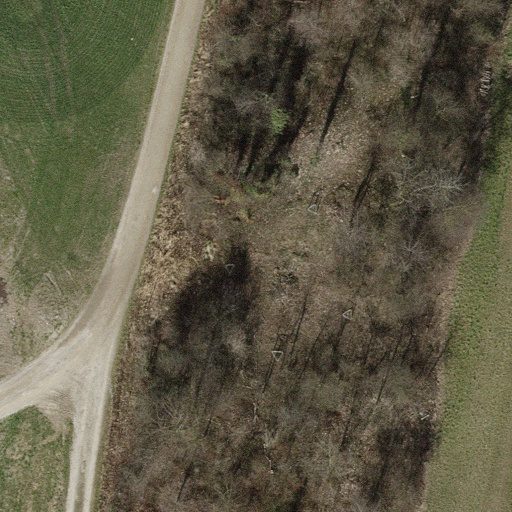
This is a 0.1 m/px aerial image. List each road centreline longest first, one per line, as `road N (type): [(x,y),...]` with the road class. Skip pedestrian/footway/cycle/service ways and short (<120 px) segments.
road 1 (track): [(0,401),(108,334),(135,261),(195,0)]
road 2 (track): [(108,334),(84,511)]
